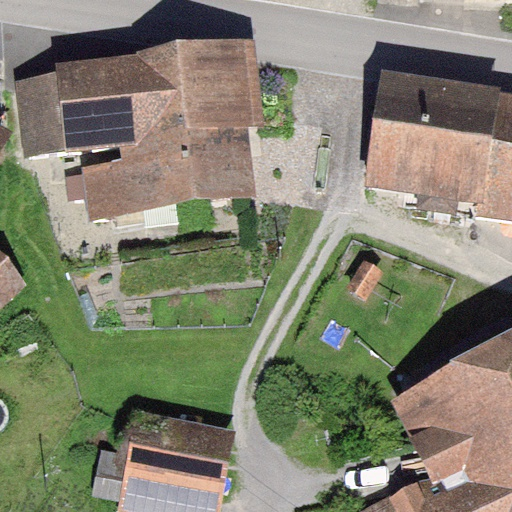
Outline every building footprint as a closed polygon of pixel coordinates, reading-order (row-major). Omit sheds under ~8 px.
[(87,232),(249,218),(235,63),(146,71),(107,74),(17,83),(25,173),(81,168),(87,232)] [(511,115),(359,95),(346,207),(511,230),(511,115)] [(0,313),(13,299),(0,286),(0,313)] [(511,511),(511,350),(378,420),(415,492),(376,511),(511,511)] [(103,511),(208,511),(225,448),(126,423),(103,511)]
